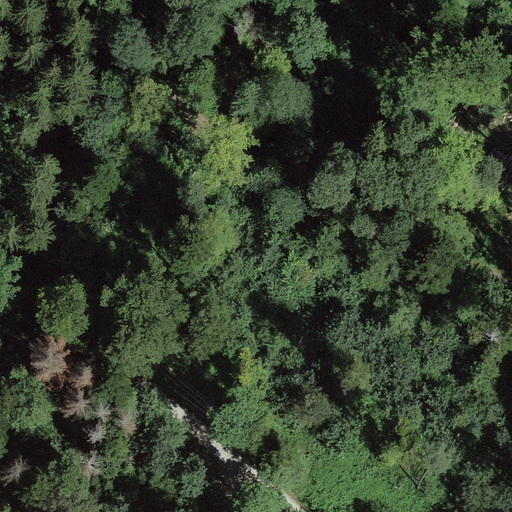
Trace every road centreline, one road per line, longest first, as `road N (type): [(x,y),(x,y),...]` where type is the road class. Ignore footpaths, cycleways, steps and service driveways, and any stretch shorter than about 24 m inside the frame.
road 1 (track): [(511,286),(308,202),(215,144),(121,54),(38,12),(0,3)]
road 2 (track): [(0,340),(142,387),(297,511)]
